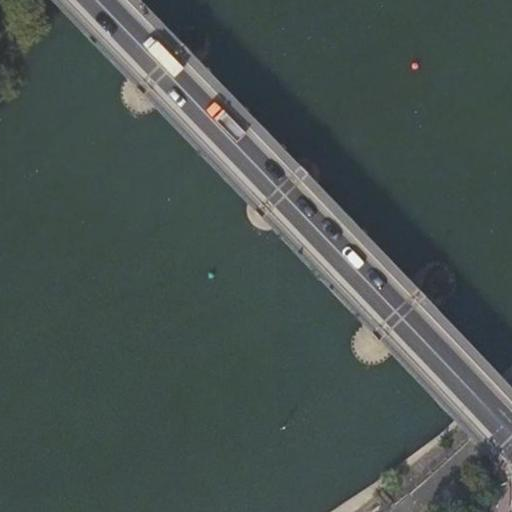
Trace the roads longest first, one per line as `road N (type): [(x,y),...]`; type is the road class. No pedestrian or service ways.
road 1 (secondary): [(511,436),(87,0)]
road 2 (unclassified): [(511,413),(408,511)]
